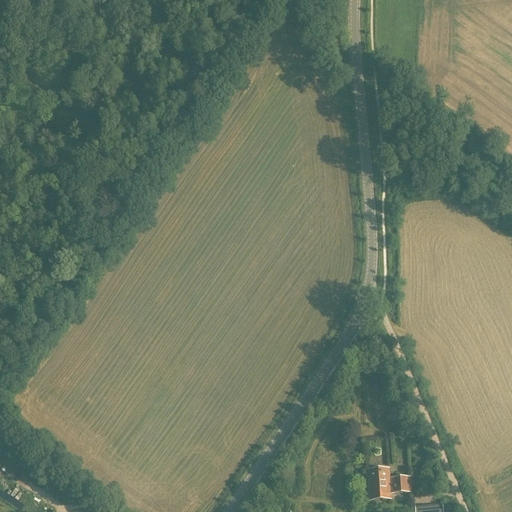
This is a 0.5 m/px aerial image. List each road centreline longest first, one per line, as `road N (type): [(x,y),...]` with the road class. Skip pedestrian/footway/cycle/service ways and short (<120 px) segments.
road 1 (secondary): [(228,511),(347,333),(368,288),(354,0)]
road 2 (track): [(379,309),(464,511)]
